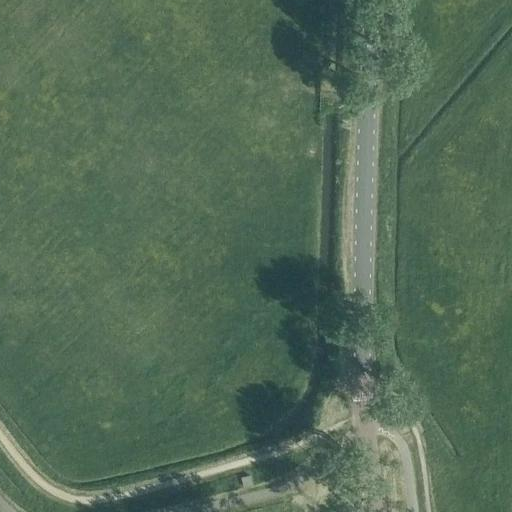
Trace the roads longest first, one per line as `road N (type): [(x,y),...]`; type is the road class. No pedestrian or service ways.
road 1 (tertiary): [(372,511),(361,371),(370,0)]
road 2 (unknown): [(362,412),(282,451),(92,501),(54,493),(0,435)]
road 3 (unknown): [(362,412),(390,408),(412,424),(431,511)]
